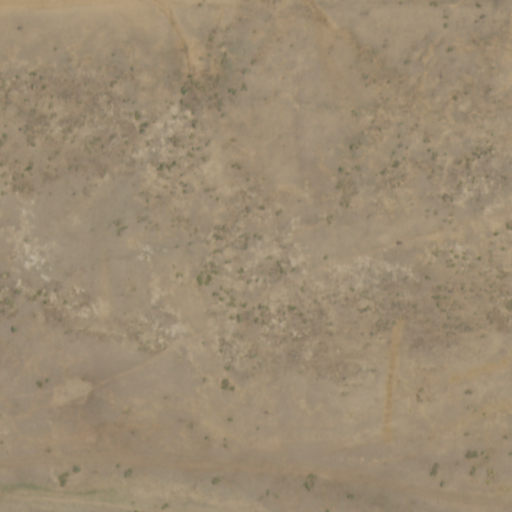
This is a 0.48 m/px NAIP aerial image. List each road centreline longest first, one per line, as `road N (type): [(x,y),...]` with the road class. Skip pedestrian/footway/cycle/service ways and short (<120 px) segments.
road 1 (residential): [(511,395),(365,453),(0,488)]
road 2 (track): [(294,0),(230,123),(142,242),(0,352)]
road 3 (residential): [(107,0),(182,39),(256,34),(283,18),(456,0)]
